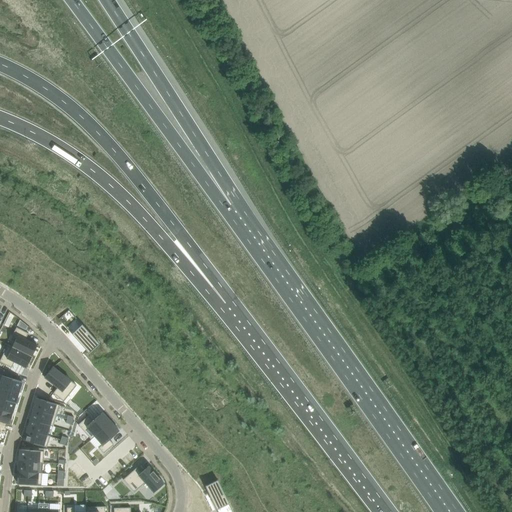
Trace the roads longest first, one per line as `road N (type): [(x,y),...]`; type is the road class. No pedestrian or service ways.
road 1 (trunk): [(441,511),(224,208)]
road 2 (motorway): [(0,66),(102,137),(229,298)]
road 3 (trunk): [(0,119),(89,169),(185,269),(229,298)]
road 4 (trunk): [(229,298),(389,511)]
road 5 (trunk): [(224,208),(70,0)]
road 6 (motorway): [(224,208),(168,94),(105,0)]
road 7 (residential): [(57,334),(165,456),(180,481),(178,511)]
road 8 (residential): [(57,334),(13,438),(2,511)]
